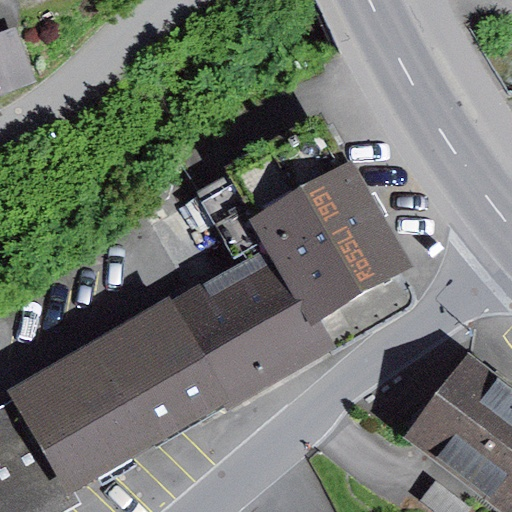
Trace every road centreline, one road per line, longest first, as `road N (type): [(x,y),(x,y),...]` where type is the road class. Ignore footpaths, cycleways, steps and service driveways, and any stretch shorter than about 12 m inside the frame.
road 1 (residential): [(204,511),(511,275)]
road 2 (secondary): [(511,231),(465,172),(369,0)]
road 3 (residential): [(180,0),(64,98),(0,138)]
